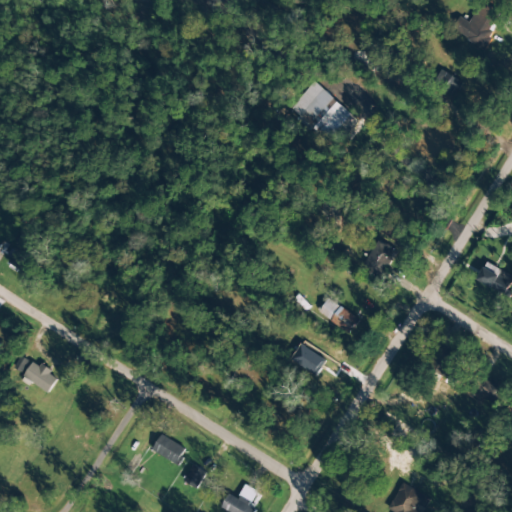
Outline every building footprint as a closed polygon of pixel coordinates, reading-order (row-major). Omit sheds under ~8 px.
[(482,48),(501,14),(481,3),(470,23),(458,16),(450,29),(482,48)] [(461,81),(438,70),(431,84),(454,95),(461,81)] [(291,108),(311,125),(309,127),(327,142),(333,135),(344,145),(362,124),(314,82),(291,108)] [(396,250),(378,240),(362,266),(381,277),(396,250)] [(29,278),(41,264),(20,247),(9,261),(29,278)] [(511,280),(511,276),(486,263),(477,280),(504,295),(511,280)] [(359,319),(327,299),(318,313),(350,334),(359,319)] [(309,358),(305,367),(323,375),(333,353),(302,338),(295,351),(309,358)] [(455,356),(437,349),(428,371),(446,378),(455,356)] [(59,378),(34,361),(23,377),(48,394),(59,378)] [(474,398),(500,407),(506,387),(480,378),(474,398)] [(152,450),(178,466),(187,450),(162,435),(152,450)] [(207,473),(193,465),(183,481),(196,489),(207,473)] [(422,511),(429,497),(400,484),(389,510),(392,511),(422,511)] [(229,494),(221,510),(225,511),(255,511),(256,509),(250,507),(258,491),(245,485),(238,498),(229,494)]
